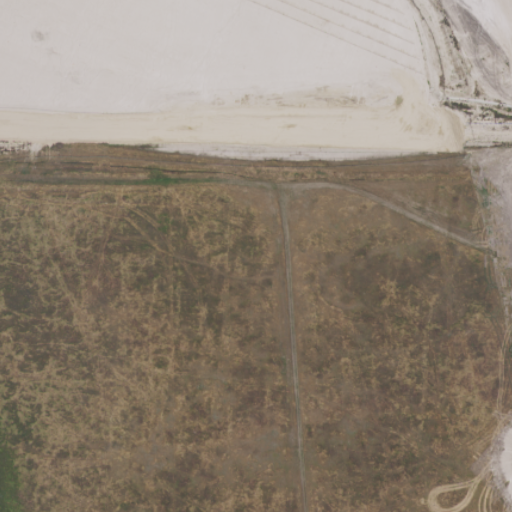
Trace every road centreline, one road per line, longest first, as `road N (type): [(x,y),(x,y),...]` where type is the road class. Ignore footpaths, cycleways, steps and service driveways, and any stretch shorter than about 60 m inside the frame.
road 1 (track): [(278,195),(321,190),(370,204),(511,274),(498,455),(498,482),(511,505)]
road 2 (track): [(0,134),(423,137)]
road 3 (track): [(278,195),(304,511)]
road 4 (track): [(0,183),(211,184),(278,195)]
